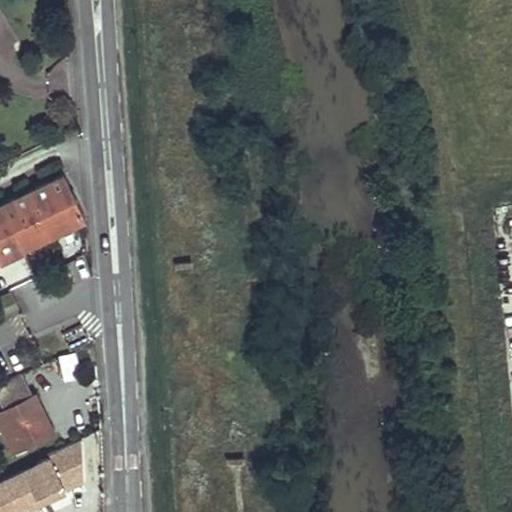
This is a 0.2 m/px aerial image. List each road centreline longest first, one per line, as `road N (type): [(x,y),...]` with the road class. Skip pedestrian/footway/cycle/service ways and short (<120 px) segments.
road 1 (residential): [(83,0),(123,409)]
road 2 (residential): [(123,409),(108,0)]
road 3 (unknown): [(109,287),(0,347)]
